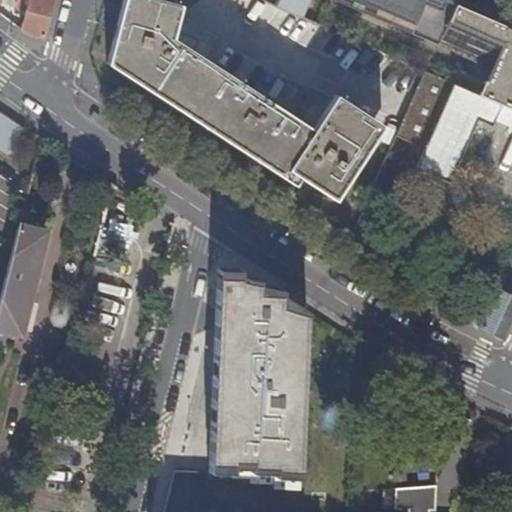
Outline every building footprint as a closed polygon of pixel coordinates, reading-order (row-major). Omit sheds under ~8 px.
[(19,0),(17,8),(25,10),(20,28),(28,34),(44,38),(53,0),(19,0)] [(165,0),(123,0),(118,23),(172,37),(181,4),(165,0)] [(263,0),(301,16),(308,0),(263,0)] [(511,27),(497,21),(447,0),(338,0),(439,44),(440,42),(494,66),(488,81),(484,80),(478,94),(511,109),(511,27)] [(447,0),(497,21),(499,15),(477,5),(478,0),(447,0)] [(335,200),(374,138),(326,108),(312,129),(172,37),(118,23),(107,64),(139,85),(143,79),(285,169),(281,175),(295,184),(299,177),(335,200)] [(511,109),(478,94),(424,70),(396,136),(425,148),(417,167),(450,181),(477,120),(491,126),(495,119),(511,127),(511,109)] [(326,108),(374,138),(382,125),(335,95),(326,108)] [(25,228),(18,227),(0,299),(0,325),(19,330),(37,256),(40,255),(44,251),(46,246),(46,241),(45,236),(43,233),(41,232),(41,228),(39,224),(35,223),(31,222),(29,223),(26,226),(25,228)] [(242,277),(218,265),(206,483),(308,490),(310,313),(250,282),(242,277)] [(503,336),(511,316),(511,297),(497,290),(495,294),(483,288),(469,319),(479,326),(503,336)] [(104,343),(75,336),(60,397),(95,406),(101,383),(94,381),(104,343)] [(417,480),(429,479),(428,467),(416,468),(417,480)] [(405,469),(394,470),(395,481),(406,480),(405,469)] [(424,511),(425,510),(432,510),(432,486),(433,486),(433,484),(394,488),(394,489),(396,489),(393,508),(391,508),(391,510),(407,510),(406,511),(424,511)]
